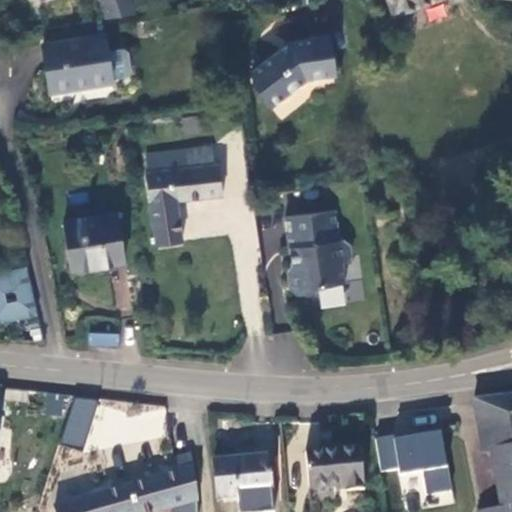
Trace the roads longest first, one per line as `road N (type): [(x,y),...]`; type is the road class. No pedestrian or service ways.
road 1 (tertiary): [(62,370),(327,390),(511,364)]
road 2 (residential): [(62,370),(0,132)]
